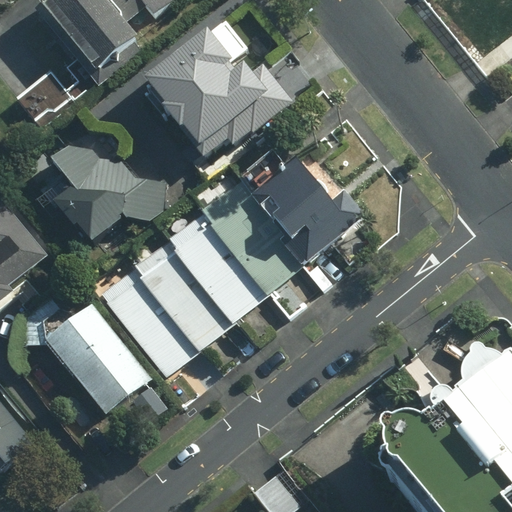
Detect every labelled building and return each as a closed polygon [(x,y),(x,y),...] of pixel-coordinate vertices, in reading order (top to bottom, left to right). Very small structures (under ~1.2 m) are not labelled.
[(183,0),(81,0),(62,16),(109,73),(150,39),(144,32),(183,0)] [(219,99),(184,53),(150,79),(219,166),(270,127),(237,85),(219,99)] [(83,188),(64,203),(98,246),(132,219),(157,222),(169,212),(172,185),(142,180),(126,162),(105,160),(99,152),(77,148),(60,161),(83,188)] [(351,192),(337,202),(305,160),(260,194),(313,263),(370,216),(351,192)] [(0,310),(21,294),(16,288),(54,256),(0,190),(0,310)] [(253,200),(219,225),(272,297),(306,272),(253,200)] [(206,231),(181,253),(242,321),(267,299),(206,231)] [(172,257),(148,277),(209,350),(234,330),(172,257)] [(143,280),(111,305),(169,377),(201,352),(143,280)] [(30,349),(43,350),(43,348),(52,348),(53,324),(66,311),(56,301),(32,321),(30,349)] [(101,306),(56,343),(115,414),(160,378),(101,306)] [(470,390),(398,452),(450,511),(511,511),(511,378),(482,404),(470,390)] [(0,479),(40,446),(0,398),(0,479)] [(280,477),(259,495),(273,511),(302,511),(306,509),(280,477)]
